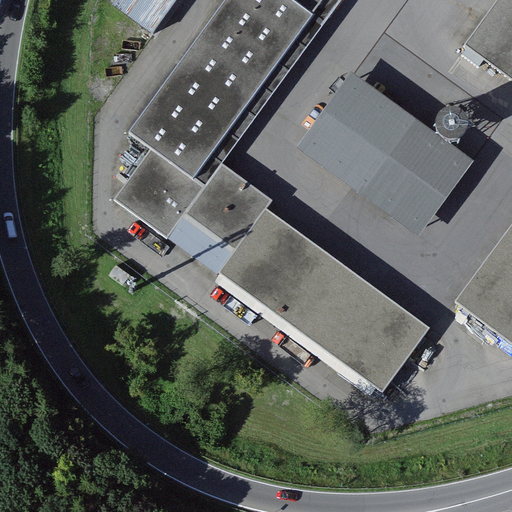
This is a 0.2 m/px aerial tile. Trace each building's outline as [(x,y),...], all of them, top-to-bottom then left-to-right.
[(122,0),(117,8),(155,36),(181,0),(122,0)] [(231,0),(132,134),(155,151),(120,198),(174,238),(191,214),(241,251),(225,273),(387,392),(433,330),(271,210),(277,201),(228,165),(211,189),(198,179),(319,16),(297,0),(231,0)] [(511,0),(504,0),(470,47),(511,77),(511,0)] [(357,74),(302,149),(424,239),(480,164),(357,74)] [(511,234),(461,304),(511,341),(511,234)]
